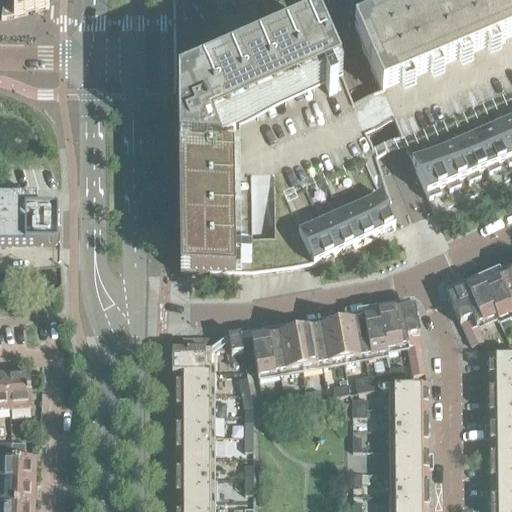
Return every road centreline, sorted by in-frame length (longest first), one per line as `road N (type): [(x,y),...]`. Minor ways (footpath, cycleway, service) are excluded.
road 1 (residential): [(139,318),(238,315),(418,281)]
road 2 (tertiary): [(93,61),(106,319)]
road 3 (tertiary): [(139,318),(138,61)]
road 4 (residential): [(449,511),(448,347),(418,281)]
road 5 (residential): [(50,511),(52,374),(42,356),(0,357)]
road 6 (tertiary): [(138,511),(139,318)]
road 7 (tertiary): [(106,319),(107,511)]
